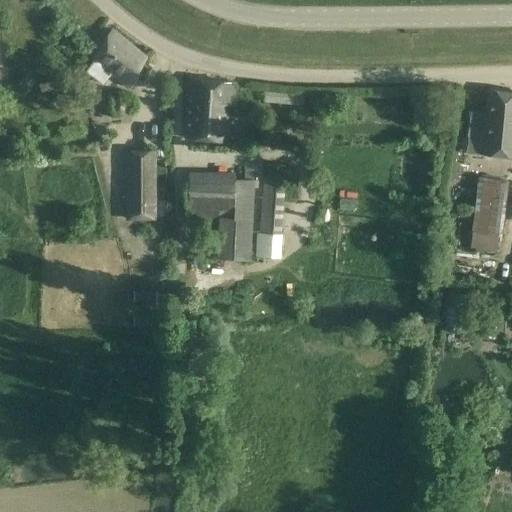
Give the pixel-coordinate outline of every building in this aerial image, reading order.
[(92,63),(86,71),(104,85),(113,74),(129,87),(146,58),(111,29),(93,59),(95,61),(92,63)] [(235,83),(188,77),(186,138),(227,139),(228,113),(233,114),(234,103),(235,83)] [(472,113),(468,152),(469,152),(470,140),(484,141),(482,153),(511,156),(511,92),(488,90),(486,114),(476,113),(472,113)] [(304,95),(274,92),(273,101),(304,104),(304,95)] [(128,151),(128,218),(154,218),(154,151),(128,151)] [(283,166),(264,164),(260,231),(279,233),(283,166)] [(254,180),(190,176),(187,216),(220,218),(217,258),(250,259),(254,180)] [(475,176),(472,248),(500,249),(504,177),(475,176)] [(157,290),(134,290),(134,326),(163,326),(163,307),(165,307),(165,294),(157,294),(157,290)] [(473,294),(447,290),(441,322),(468,327),(473,294)]
